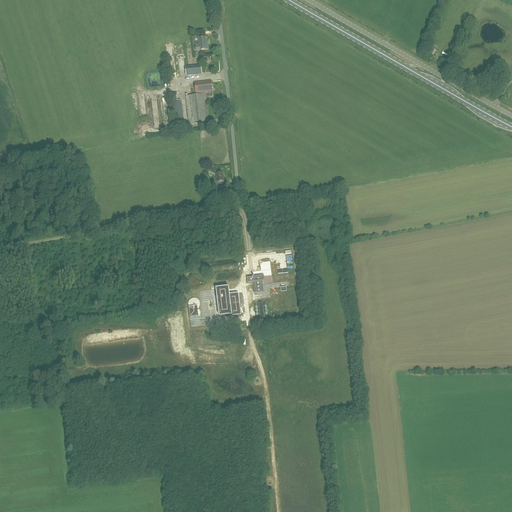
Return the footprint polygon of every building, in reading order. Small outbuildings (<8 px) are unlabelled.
[(199,46),(196,46),(196,50),(208,49),(207,43),(206,44),(205,37),(202,38),(202,36),(197,37),(198,41),(199,41),(199,46)] [(186,76),(202,74),(201,65),(185,66),(186,76)] [(195,95),(186,96),(189,123),(209,121),(206,93),(213,93),(212,89),(213,89),(213,85),(212,85),(211,81),(195,83),(196,94),(195,94),(195,95)] [(180,100),(172,101),(175,118),(183,117),(180,100)] [(216,195),(226,194),(225,185),(224,185),(224,181),(223,173),(216,174),(217,178),(216,178),(217,182),(218,186),(215,187),(216,195)] [(206,199),(207,206),(212,205),(211,197),(213,196),(212,192),(204,193),(205,199),(206,199)] [(262,281),(265,281),(264,276),(247,278),(248,283),(253,282),(255,293),(264,292),(262,281)] [(228,288),(217,289),(218,296),(220,317),(221,318),(242,315),(240,294),(239,294),(239,293),(231,294),(230,289),(230,288),(229,288),(228,288)] [(190,303),(190,305),(190,307),(192,318),(200,317),(200,316),(200,315),(201,314),(202,314),(202,313),(202,312),(202,311),(201,311),(201,310),(200,310),(199,310),(199,308),(201,307),(201,305),(201,303),(201,302),(200,300),(198,299),(196,298),(194,298),(193,299),(191,300),(190,301),(190,303)]
